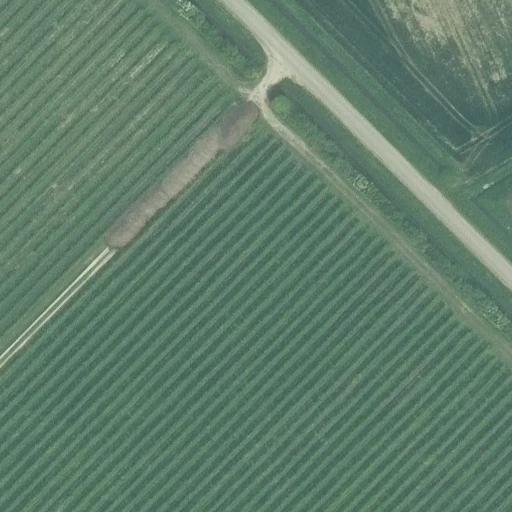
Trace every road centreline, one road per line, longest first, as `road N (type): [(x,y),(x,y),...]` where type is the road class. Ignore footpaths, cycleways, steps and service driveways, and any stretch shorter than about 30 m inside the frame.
road 1 (track): [(155,0),(511,347)]
road 2 (unclassified): [(511,274),(229,0)]
road 3 (track): [(0,367),(258,101)]
